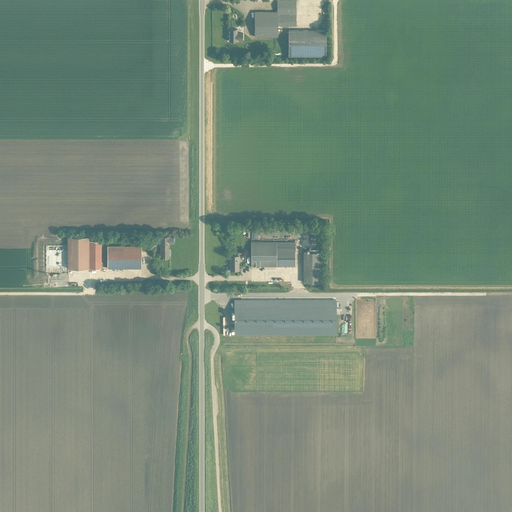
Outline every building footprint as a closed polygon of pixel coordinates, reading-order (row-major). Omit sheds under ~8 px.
[(296,0),(292,0),(277,0),(277,12),(277,14),(296,14),(296,0)] [(254,36),(277,37),(277,26),(277,14),(277,12),(254,12),(254,36)] [(277,14),(277,26),(296,26),(296,14),(277,14)] [(243,40),(243,33),(237,33),(236,33),(236,29),(229,29),(229,41),(237,41),(237,40),(243,40)] [(326,31),(288,30),(288,56),(326,56),(326,31)] [(89,237),(68,237),(68,246),(68,269),(89,268),(89,241),(89,237)] [(169,244),(173,244),(173,237),(169,237),(161,237),(161,255),(159,255),(159,258),(169,258),(169,244)] [(101,241),(89,241),(89,268),(101,268),(101,241)] [(276,251),(276,242),(251,242),(251,266),(276,266),(276,263),(276,251)] [(295,242),(276,242),(276,251),(295,251),(295,242)] [(68,246),(46,246),(46,269),(68,269),(68,246)] [(108,268),(141,268),(141,246),(108,246),(108,268)] [(276,251),(276,263),(295,263),(295,251),(276,251)] [(320,282),(320,252),(303,252),(303,282),(320,282)] [(239,263),(239,256),(230,256),(230,271),(239,271),(239,263)] [(336,334),(336,300),(234,300),(234,335),(336,334)]
